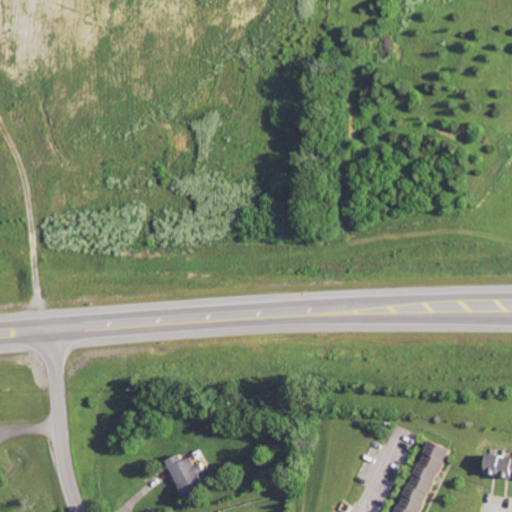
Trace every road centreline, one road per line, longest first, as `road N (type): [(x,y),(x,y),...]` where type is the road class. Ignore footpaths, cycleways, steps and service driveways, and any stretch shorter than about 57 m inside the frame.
road 1 (secondary): [(0,331),(295,310),(511,310)]
road 2 (tertiary): [(83,511),(68,466),(58,327)]
